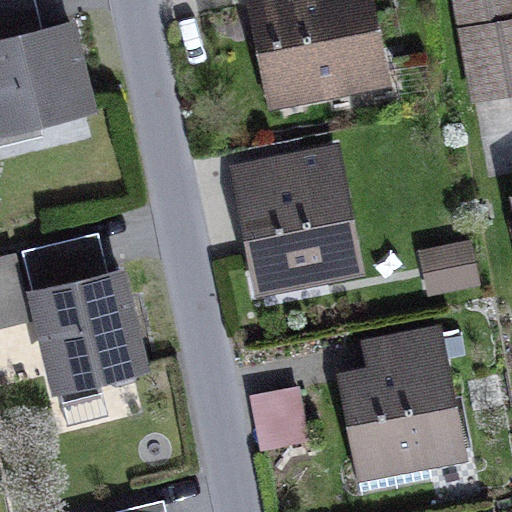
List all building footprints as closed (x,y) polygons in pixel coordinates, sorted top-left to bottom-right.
[(0,0),(0,41),(42,31),(34,0),(0,0)] [(382,66),(369,0),(261,0),(254,1),(274,100),(331,88),(336,75),(382,66)] [(511,0),(456,0),(474,99),(511,92),(511,0)] [(0,128),(90,107),(70,24),(42,31),(0,41),(0,128)] [(331,88),(384,78),(382,66),(336,75),(331,88)] [(359,269),(335,148),(283,158),(289,187),(243,196),(257,271),(311,260),(325,276),(359,269)] [(243,196),(289,187),(283,158),(237,167),(243,196)] [(35,292),(107,274),(97,234),(15,254),(25,295),(35,292)] [(433,252),(441,289),(478,281),(471,244),(433,252)] [(0,319),(30,313),(25,295),(15,254),(0,258),(0,319)] [(107,274),(35,292),(58,386),(99,376),(101,376),(116,385),(134,380),(143,364),(120,271),(107,274)] [(461,454),(437,331),(372,344),(378,374),(345,381),(360,453),(355,454),(362,490),(432,476),(429,460),(461,454)] [(58,386),(68,425),(109,415),(99,376),(58,386)] [(262,450),(310,441),(300,390),(252,399),(262,450)] [(167,511),(165,501),(120,511),(167,511)]
